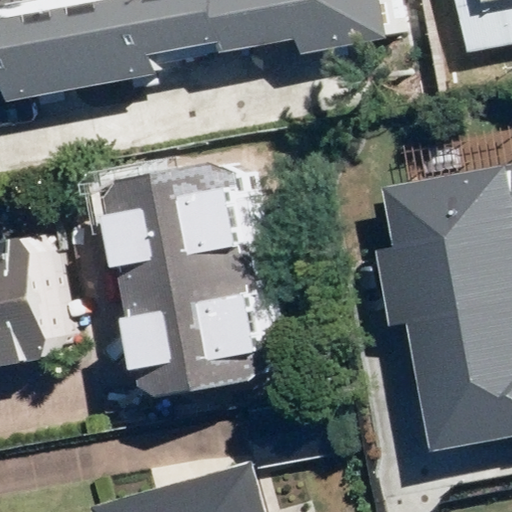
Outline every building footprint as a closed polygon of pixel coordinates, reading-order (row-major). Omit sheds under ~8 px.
[(0,85),(3,104),(154,75),(151,56),(218,43),(219,52),(297,38),(300,55),(385,39),(384,35),(412,30),(406,0),(32,0),(0,6),(0,85)] [(511,0),(478,0),(489,49),(511,43),(511,0)] [(259,157),(134,181),(174,392),(299,369),(259,157)] [(431,323),(452,448),(511,437),(511,161),(409,179),(421,247),(399,251),(412,326),(431,323)] [(61,229),(0,239),(0,371),(84,357),(61,229)] [(354,405),(267,416),(273,459),(359,448),(354,405)] [(114,511),(284,511),(270,461),(113,504),(114,511)]
